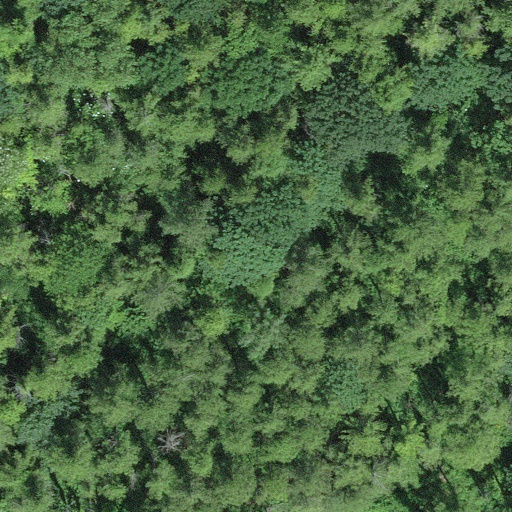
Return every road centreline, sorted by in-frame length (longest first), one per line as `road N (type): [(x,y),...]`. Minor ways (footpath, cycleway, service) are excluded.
road 1 (track): [(511,7),(0,436)]
road 2 (track): [(511,447),(383,511)]
